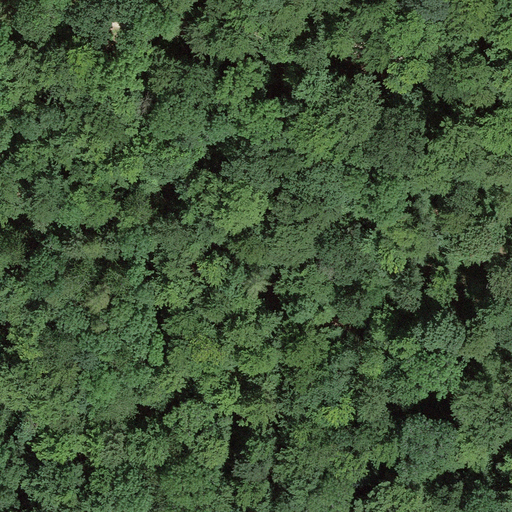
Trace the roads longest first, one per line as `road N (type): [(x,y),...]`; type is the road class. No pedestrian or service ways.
road 1 (track): [(511,407),(454,400),(401,361),(162,231),(0,203)]
road 2 (track): [(511,77),(293,33),(0,4)]
road 3 (track): [(0,416),(454,400)]
